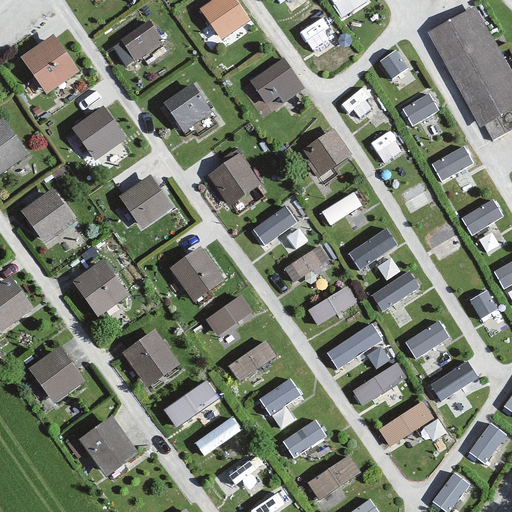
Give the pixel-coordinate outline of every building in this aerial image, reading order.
[(206,0),(200,5),(222,38),(253,17),(241,0),(206,0)] [(332,0),(342,15),(365,0),(332,0)] [(511,79),(479,15),(433,39),(488,146),(511,133),(511,79)] [(129,65),(165,37),(149,16),(113,43),(129,65)] [(304,30),(314,50),(337,38),(327,19),(304,30)] [(21,52),(47,92),(82,69),(57,29),(21,52)] [(400,45),(379,57),(390,76),(410,65),(400,45)] [(285,53),(250,75),(270,107),(305,85),(285,53)] [(182,128),(214,110),(196,78),(164,96),(182,128)] [(431,91),(402,101),(409,121),(438,111),(431,91)] [(95,157),(129,135),(107,101),(73,123),(95,157)] [(5,114),(0,117),(0,174),(32,150),(5,114)] [(334,125),(302,147),(322,175),(354,153),(334,125)] [(371,137),(381,159),(402,149),(392,127),(371,137)] [(440,177),(473,163),(465,143),(431,157),(440,177)] [(241,149),(208,170),(229,204),(263,183),(241,149)] [(153,170),(119,191),(140,225),(174,204),(153,170)] [(408,204),(429,195),(423,179),(401,187),(408,204)] [(364,183),(321,208),(330,222),(372,197),(364,183)] [(43,240),(78,219),(55,184),(21,205),(43,240)] [(472,231),(505,214),(495,194),(462,211),(472,231)] [(266,243),(298,219),(284,202),(253,225),(266,243)] [(451,219),(424,234),(434,252),(461,238),(451,219)] [(348,250),(362,268),(399,240),(385,222),(348,250)] [(195,299),(227,276),(203,241),(170,264),(195,299)] [(320,241),(284,265),(296,282),(331,258),(320,241)] [(95,312),(130,293),(108,254),(73,274),(95,312)] [(504,285),(511,281),(511,255),(494,264),(504,285)] [(382,309),(422,287),(410,267),(371,289),(382,309)] [(0,327),(1,329),(36,306),(14,272),(0,281),(0,327)] [(309,304),(317,321),(358,301),(350,284),(309,304)] [(486,285),(469,297),(482,316),(499,304),(486,285)] [(205,314),(217,333),(254,310),(242,291),(205,314)] [(414,354),(451,337),(442,317),(405,334),(414,354)] [(338,366),(384,337),(373,319),(326,347),(338,366)] [(157,324),(122,348),(149,386),(183,362),(157,324)] [(266,335),(229,362),(241,379),(278,352),(266,335)] [(30,364),(55,400),(87,377),(62,341),(30,364)] [(461,354),(430,383),(451,405),(482,376),(461,354)] [(398,357),(354,386),(365,403),(409,373),(398,357)] [(259,395),(271,412),(302,390),(290,373),(259,395)] [(208,376),(164,404),(178,424),(221,395),(208,376)] [(423,396),(379,425),(392,443),(436,414),(423,396)] [(107,474),(141,452),(115,413),(81,436),(107,474)] [(195,439),(205,453),(243,427),(233,413),(195,439)] [(315,414),(283,437),(295,455),(328,432),(315,414)] [(491,418),(468,445),(486,461),(509,433),(491,418)] [(317,495),(362,470),(351,451),(307,477),(317,495)] [(453,467),(431,497),(451,511),(473,481),(453,467)] [(340,511),(380,511),(373,496),(340,511)]
